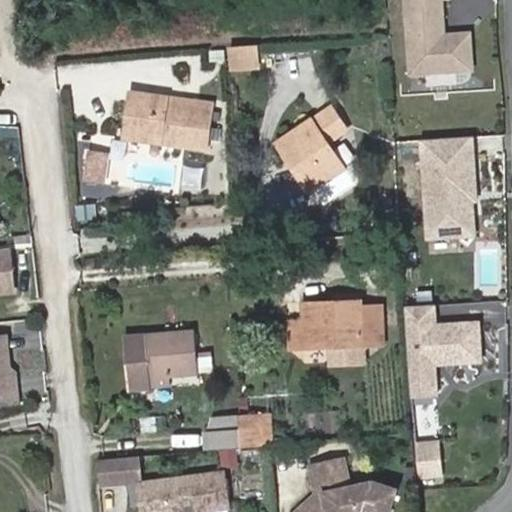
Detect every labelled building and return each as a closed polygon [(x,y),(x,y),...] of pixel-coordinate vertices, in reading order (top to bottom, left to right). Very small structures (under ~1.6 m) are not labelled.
[(452,81),(450,45),(439,45),(437,8),(445,8),(444,0),(400,0),(406,84),(452,81)] [(230,69),(260,68),(259,44),(230,44),(230,69)] [(467,80),(465,44),(450,45),(452,81),(467,80)] [(202,156),(206,118),(163,112),(164,109),(126,104),(123,148),(202,156)] [(338,177),(321,153),(339,140),(325,119),(273,156),(285,172),(289,169),(309,197),(319,212),(356,185),(357,180),(350,169),(338,177)] [(470,211),(469,190),(473,189),(470,147),(419,150),(425,248),(452,247),(471,225),(470,211)] [(100,171),(85,170),(82,194),(97,196),(100,171)] [(472,246),(471,225),(452,247),(472,246)] [(0,305),(16,304),(12,264),(0,265),(0,305)] [(507,318),(507,301),(456,300),(456,318),(507,318)] [(357,305),(327,308),(327,314),(358,311),(357,305)] [(299,331),(302,355),(327,352),(328,369),(361,366),(360,349),(379,347),(376,309),(358,311),(327,314),(327,308),(297,311),(299,331)] [(478,371),(475,333),(433,335),(431,315),(402,317),(408,407),(434,405),(432,374),(432,368),(442,368),(442,374),(478,371)] [(302,355),(299,331),(284,333),(286,356),(302,355)] [(191,344),(143,349),(144,363),(108,367),(111,404),(149,400),(148,389),(195,383),(191,344)] [(144,363),(143,349),(106,354),(108,367),(144,363)] [(0,421),(14,420),(11,388),(5,383),(3,369),(9,369),(7,351),(0,351),(0,421)] [(213,370),(214,353),(198,352),(198,369),(213,370)] [(11,388),(14,420),(20,419),(16,388),(10,382),(9,369),(3,369),(5,383),(11,388)] [(242,457),(261,456),(265,455),(262,424),(239,427),(241,452),(242,457)] [(239,427),(214,429),(215,443),(240,440),(239,427)] [(444,437),(416,439),(419,478),(448,475),(444,437)] [(241,452),(240,440),(215,443),(205,443),(207,461),(242,457),(241,452)] [(231,475),(229,460),(214,461),(216,476),(231,475)] [(390,511),(395,496),(370,489),(346,496),(337,466),(306,475),(314,504),(304,511),(390,511)] [(132,471),(119,472),(122,494),(135,493),(132,471)] [(119,472),(93,475),(96,497),(122,494),(119,472)] [(218,511),(216,488),(135,497),(136,511),(218,511)] [(136,511),(135,497),(127,498),(128,511),(136,511)]
